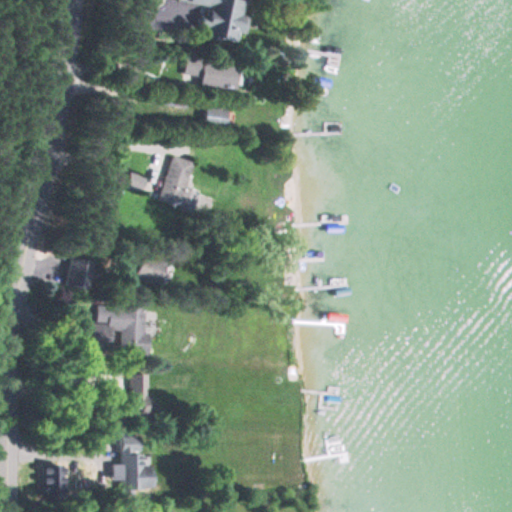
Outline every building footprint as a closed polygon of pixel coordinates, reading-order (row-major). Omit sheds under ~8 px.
[(234,42),(236,33),(241,33),(245,0),(174,0),(174,1),(201,5),(197,37),(234,42)] [(181,75),(198,77),(197,86),(234,90),(237,63),(183,59),(181,75)] [(225,108),(201,108),(201,127),(225,127),(225,108)] [(155,201),(189,209),(194,190),(183,188),(190,161),(167,155),(155,201)] [(144,178),(127,172),(123,186),(139,191),(144,178)] [(132,275),(158,285),(167,261),(141,251),(132,275)] [(62,284),(86,289),(92,261),(67,257),(62,284)] [(146,351),(149,307),(92,304),(90,341),(110,342),(110,332),(118,333),(117,349),(146,351)] [(146,374),(126,374),(125,415),(145,415),(146,374)] [(119,454),(119,481),(149,481),(149,466),(139,466),(139,454),(119,454)]
